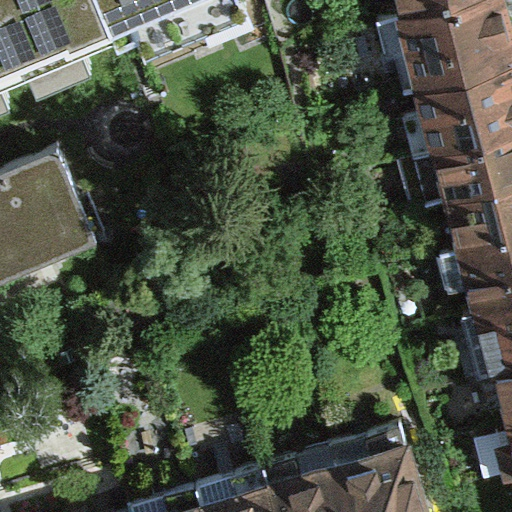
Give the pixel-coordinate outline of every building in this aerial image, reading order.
[(0,0),(0,68),(115,20),(106,0),(0,0)] [(187,0),(106,0),(115,20),(119,29),(187,0)] [(387,50),(409,44),(418,77),(511,52),(511,41),(501,0),(423,0),(403,5),(377,12),(387,50)] [(425,104),(403,110),(413,147),(511,120),(511,52),(418,77),(425,104)] [(414,196),(412,198),(447,189),(511,172),(511,120),(413,147),(399,151),(402,151),(414,196)] [(0,273),(96,233),(57,140),(0,163),(0,273)] [(511,172),(447,189),(460,238),(511,223),(511,172)] [(511,223),(460,238),(477,301),(511,292),(511,223)] [(511,292),(477,301),(493,365),(497,364),(511,360),(511,292)] [(511,360),(497,364),(510,415),(511,414),(511,360)] [(427,511),(399,416),(330,435),(352,511),(427,511)] [(279,511),(352,511),(330,435),(329,436),(263,456),(279,511)] [(279,511),(263,456),(196,476),(206,511),(279,511)] [(206,511),(196,476),(129,495),(131,502),(133,511),(206,511)] [(133,511),(131,502),(100,511),(133,511)]
